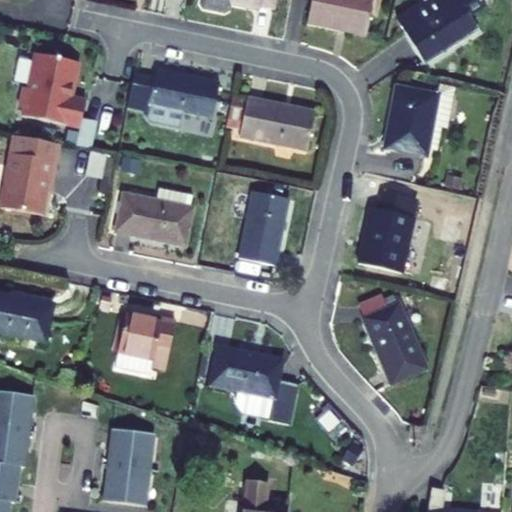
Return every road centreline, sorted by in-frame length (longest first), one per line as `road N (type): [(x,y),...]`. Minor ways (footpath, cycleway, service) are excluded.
road 1 (residential): [(78,17),(310,67),(343,85),(350,128),(309,310)]
road 2 (residential): [(386,478),(422,471),(448,443),(511,199)]
road 3 (residential): [(33,254),(309,310)]
road 4 (residential): [(309,310),(318,359),(382,432),(386,478)]
